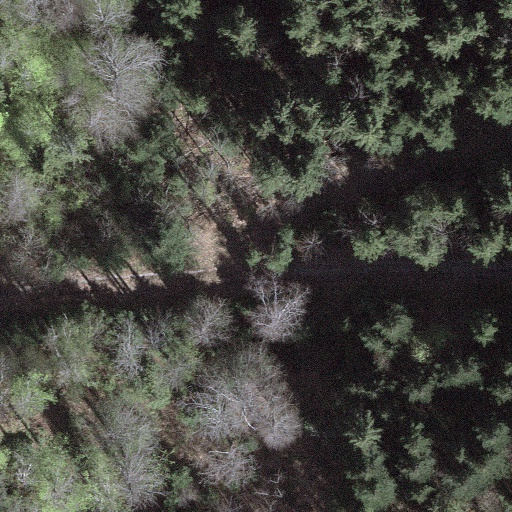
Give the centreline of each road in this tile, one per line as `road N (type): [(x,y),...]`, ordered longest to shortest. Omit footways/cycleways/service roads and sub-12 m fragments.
road 1 (track): [(0,300),(126,279),(372,284),(511,264)]
road 2 (track): [(126,279),(511,109)]
